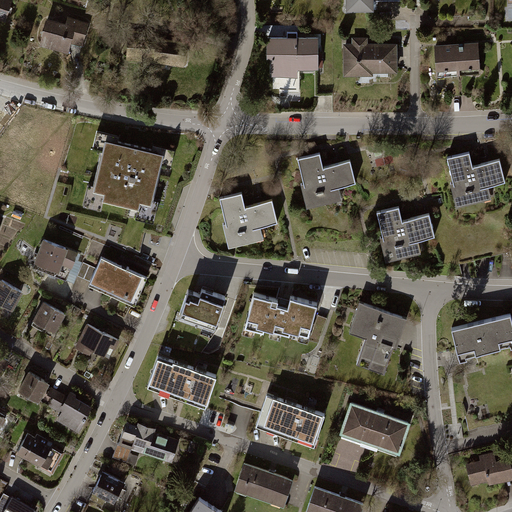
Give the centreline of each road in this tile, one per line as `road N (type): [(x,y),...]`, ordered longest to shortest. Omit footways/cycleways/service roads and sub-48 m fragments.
road 1 (residential): [(116,402),(440,511)]
road 2 (residential): [(430,287),(175,263)]
road 3 (residential): [(0,86),(139,119),(223,125)]
road 4 (residential): [(430,287),(432,400),(450,511)]
road 5 (residential): [(223,125),(416,125)]
road 6 (residential): [(175,263),(116,402)]
road 7 (residential): [(223,125),(175,263)]
road 8 (residential): [(0,335),(116,402)]
road 9 (residential): [(247,0),(249,30),(223,125)]
